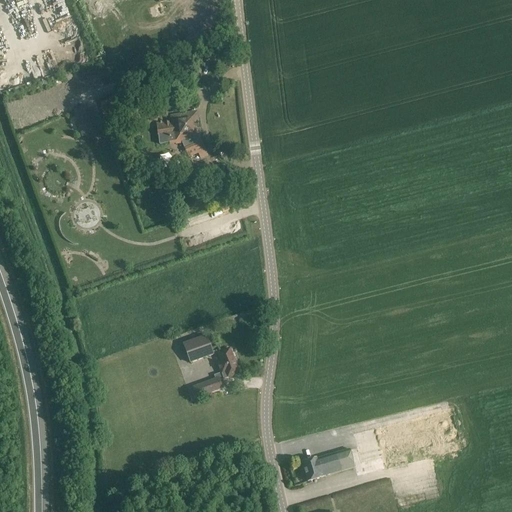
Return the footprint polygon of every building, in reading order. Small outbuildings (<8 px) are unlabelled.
[(126,98),(122,91),(98,104),(102,110),(126,98)] [(85,108),(75,111),(80,131),(90,128),(85,108)] [(97,108),(88,111),(95,134),(104,132),(97,108)] [(173,123),(157,125),(159,137),(161,137),(162,144),(170,143),(170,145),(182,143),(189,159),(198,154),(201,159),(208,156),(203,145),(200,136),(197,114),(172,118),(173,123)] [(45,123),(42,115),(16,126),(19,133),(45,123)] [(183,344),(190,364),(214,356),(207,336),(183,344)] [(223,389),(220,381),(239,374),(230,350),(219,354),(221,362),(217,364),(221,374),(214,376),(215,379),(192,388),(196,399),(223,389)] [(350,450),(302,464),(308,483),(322,478),(355,468),(350,450)]
